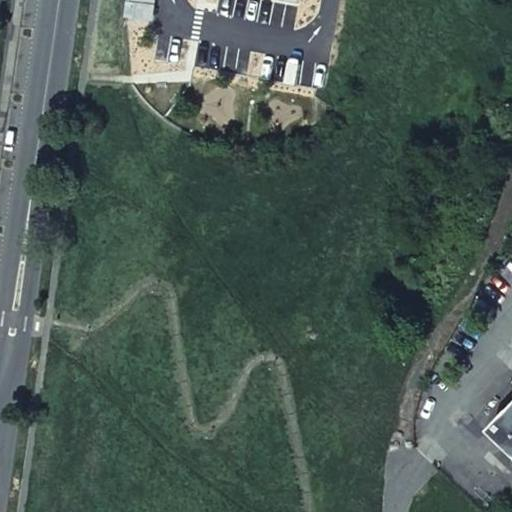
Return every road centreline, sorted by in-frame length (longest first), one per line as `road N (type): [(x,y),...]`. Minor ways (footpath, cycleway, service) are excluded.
road 1 (tertiary): [(0,348),(54,0)]
road 2 (residential): [(321,0),(319,16),(180,18),(169,0)]
